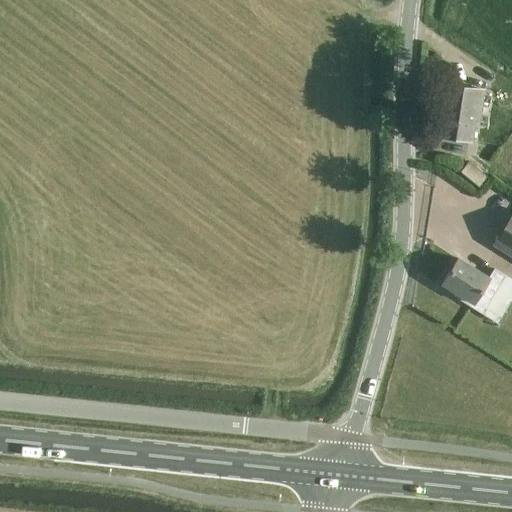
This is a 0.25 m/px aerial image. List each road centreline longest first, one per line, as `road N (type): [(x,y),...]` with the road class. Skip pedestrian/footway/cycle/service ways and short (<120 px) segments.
road 1 (tertiary): [(349,439),(400,250),(408,0)]
road 2 (unclassified): [(349,439),(0,398)]
road 3 (primary): [(336,480),(0,441)]
road 4 (primary): [(511,493),(336,480)]
